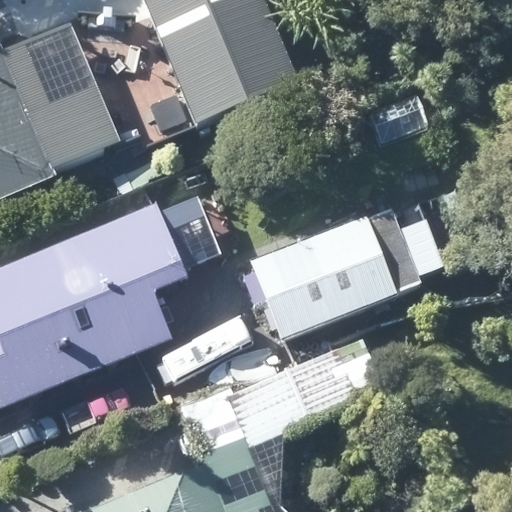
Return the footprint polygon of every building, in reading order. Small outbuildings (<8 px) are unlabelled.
[(97,105),(94,94),(54,111),(27,46),(6,54),(3,50),(0,50),(0,207),(61,182),(59,175),(118,151),(113,142),(121,138),(105,100),(97,105)] [(147,169),(116,182),(123,197),(154,184),(147,169)] [(186,270),(164,217),(160,209),(0,276),(0,414),(172,343),(177,340),(159,297),(191,282),(186,270)] [(254,263),(283,339),(284,345),(424,291),(393,209),(388,212),(254,263)] [(255,451),(287,438),(365,404),(342,352),(232,399),(255,451)] [(289,511),(285,508),(275,511),(253,460),(216,475),(210,463),(203,468),(102,511),(289,511)]
